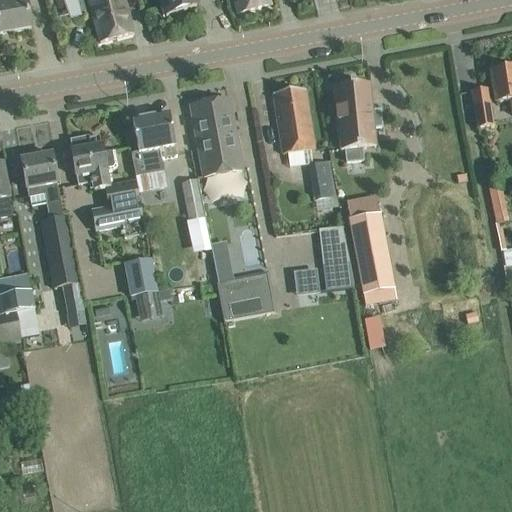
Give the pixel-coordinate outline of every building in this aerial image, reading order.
[(0,0),(0,34),(0,35),(31,29),(25,0),(0,0)] [(63,0),(70,20),(79,18),(79,15),(86,14),(82,0),(63,0)] [(122,0),(88,0),(95,24),(100,43),(132,34),(127,15),(122,0)] [(159,0),(166,17),(196,7),(193,0),(159,0)] [(270,7),(267,0),(233,0),(238,15),(270,7)] [(511,70),(491,74),(496,104),(511,102),(511,107),(511,70)] [(372,113),(369,85),(334,89),(341,153),(345,152),(346,165),(363,163),(362,150),(366,150),(364,131),(382,129),(380,112),(372,113)] [(313,150),(308,111),(305,91),(273,96),(281,155),(313,150)] [(493,127),(487,91),(472,94),(477,129),(493,127)] [(234,178),(233,174),(241,173),(228,101),(191,108),(204,179),(212,178),(213,182),(216,186),(220,190),(229,188),(233,184),(234,178)] [(131,156),(137,184),(139,193),(168,187),(163,161),(177,158),(169,115),(132,123),(138,154),(131,156)] [(92,192),(104,190),(110,189),(107,173),(115,172),(118,167),(115,152),(103,155),(102,148),(101,148),(99,138),(90,140),(89,138),(70,142),(72,153),(71,153),(75,173),(76,173),(78,186),(88,184),(90,191),(92,191),(92,192)] [(309,165),(308,155),(290,155),(290,166),(309,165)] [(28,200),(44,197),(49,222),(42,224),(55,290),(62,289),(72,339),(88,335),(65,220),(64,220),(63,216),(51,156),(21,162),(25,182),(26,189),(28,200)] [(313,203),(334,199),(339,198),(334,169),(330,170),(329,163),(307,167),(313,203)] [(0,219),(13,217),(9,200),(10,199),(4,166),(0,166),(0,219)] [(467,176),(457,177),(458,185),(468,183),(467,176)] [(196,182),(181,185),(189,223),(203,220),(196,182)] [(144,222),(140,203),(136,183),(110,189),(104,190),(107,209),(92,212),(96,232),(123,227),(125,240),(146,235),(144,222)] [(501,183),(488,186),(495,224),(509,222),(501,183)] [(349,222),(363,296),(395,290),(381,216),(349,222)] [(153,221),(144,222),(146,235),(155,233),(153,221)] [(320,231),(332,294),(357,289),(346,226),(320,231)] [(160,304),(158,294),(152,261),(125,266),(131,298),(135,298),(139,323),(163,318),(160,304)] [(298,272),(300,297),(325,295),(323,270),(298,272)] [(218,286),(225,323),(274,314),(267,276),(218,286)] [(35,313),(29,277),(0,281),(0,313),(1,319),(17,316),(35,313)] [(170,291),(158,294),(160,304),(172,302),(170,291)] [(35,313),(17,316),(21,341),(40,338),(35,313)] [(476,314),(465,317),(467,326),(479,323),(476,314)] [(0,345),(21,341),(17,316),(1,319),(0,319),(0,345)] [(375,352),(391,348),(384,317),(368,320),(375,352)]
